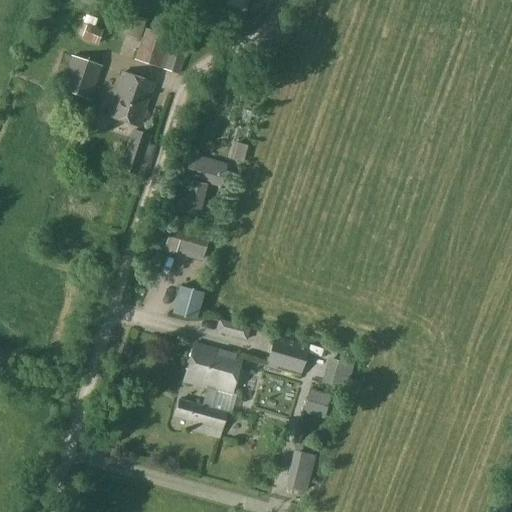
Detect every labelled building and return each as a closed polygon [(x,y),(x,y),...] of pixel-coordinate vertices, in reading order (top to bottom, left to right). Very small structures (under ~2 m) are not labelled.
[(140,38),(146,20),(130,14),(124,33),(140,38)] [(160,69),(170,38),(145,29),(135,60),(160,69)] [(178,75),(186,50),(170,45),(162,70),(178,75)] [(90,100),(102,66),(73,56),(61,90),(90,100)] [(140,127),(154,84),(122,74),(108,115),(140,127)] [(143,177),(153,146),(148,144),(150,136),(133,131),(121,170),(143,177)] [(221,166),(192,158),(187,177),(215,185),(221,166)] [(206,190),(189,186),(182,211),(199,216),(206,190)] [(203,255),(208,237),(170,226),(165,244),(203,255)] [(180,287),(173,310),(196,316),(202,293),(180,287)] [(246,337),(248,329),(220,322),(217,330),(246,337)] [(300,377),(309,348),(276,338),(267,367),(300,377)] [(231,395),(241,356),(194,343),(183,381),(208,388),(202,408),(180,401),(175,417),(188,420),(185,429),(218,439),(226,415),(210,410),(216,390),(231,395)] [(343,392),(353,364),(338,359),(329,387),(343,392)] [(309,388),(306,400),(328,407),(331,395),(309,388)] [(314,460),(294,455),(287,488),(306,493),(314,460)]
